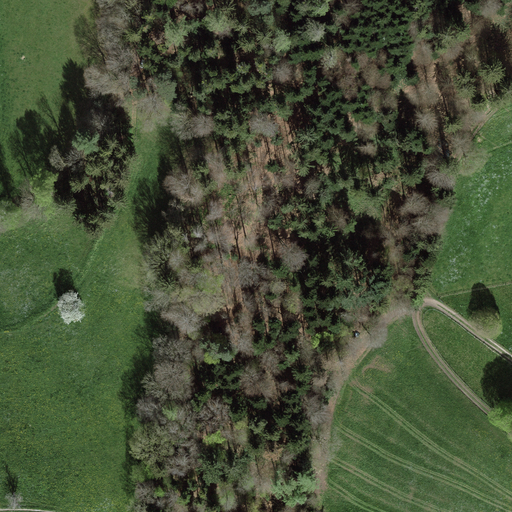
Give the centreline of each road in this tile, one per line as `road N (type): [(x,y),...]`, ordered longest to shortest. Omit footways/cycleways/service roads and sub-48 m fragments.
road 1 (track): [(0,329),(36,321),(57,305),(92,256),(129,147),(136,0)]
road 2 (track): [(313,511),(300,464),(331,396),(380,313),(420,303)]
road 3 (track): [(420,303),(459,152),(511,91)]
road 4 (track): [(385,310),(404,224),(459,152)]
road 5 (track): [(511,432),(426,344),(415,313),(420,303)]
